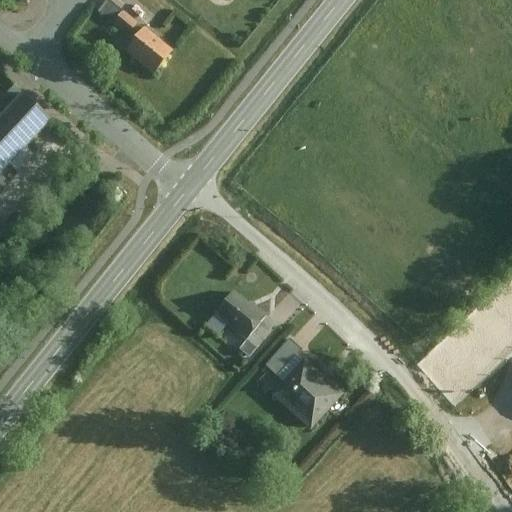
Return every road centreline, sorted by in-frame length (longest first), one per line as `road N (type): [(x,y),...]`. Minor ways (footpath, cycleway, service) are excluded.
road 1 (residential): [(193,187),(401,377),(505,511)]
road 2 (secondary): [(0,425),(193,187)]
road 3 (secondary): [(193,187),(341,0)]
road 4 (residential): [(193,187),(27,47)]
